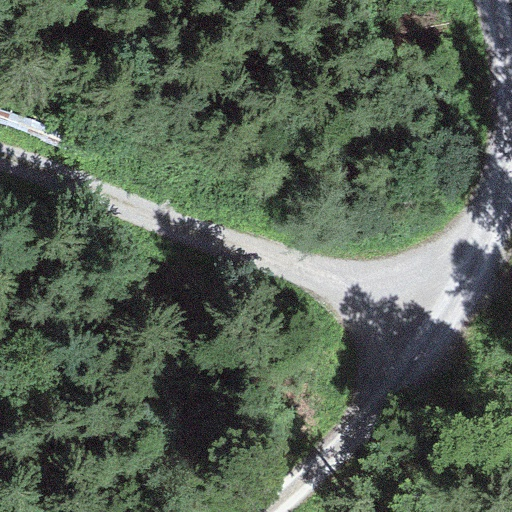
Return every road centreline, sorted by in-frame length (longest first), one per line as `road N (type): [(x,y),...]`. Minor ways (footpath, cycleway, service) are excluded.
road 1 (track): [(259,511),(477,230),(500,187),(508,110),(488,0)]
road 2 (track): [(412,315),(0,162)]
